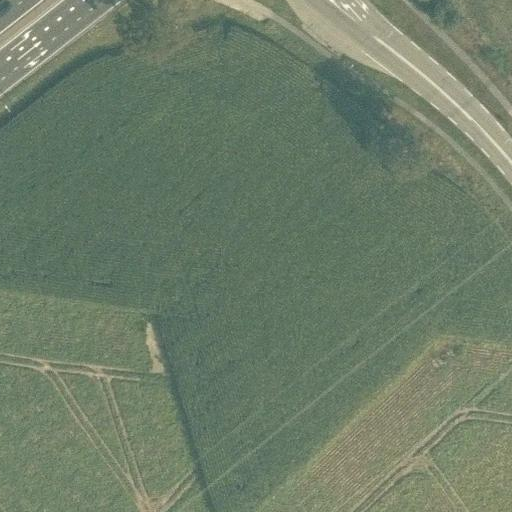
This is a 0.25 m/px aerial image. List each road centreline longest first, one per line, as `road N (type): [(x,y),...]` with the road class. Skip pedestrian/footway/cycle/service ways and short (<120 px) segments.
road 1 (secondary): [(511,165),(453,101),(331,0)]
road 2 (primary): [(0,79),(102,0)]
